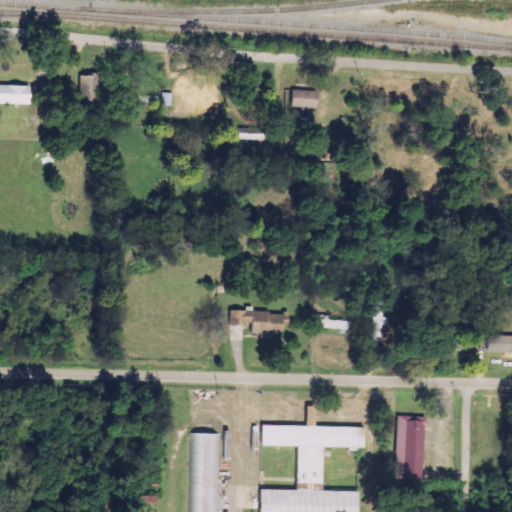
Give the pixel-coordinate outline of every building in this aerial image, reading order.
[(0,103),(28,105),(29,86),(0,85),(0,103)] [(216,88),(174,86),(173,93),(161,93),(161,104),(215,106),(216,88)] [(314,108),(315,91),(290,90),(289,107),(314,108)] [(257,138),(257,130),(237,130),(236,138),(257,138)] [(383,301),(374,300),(372,316),(374,316),(370,342),(378,343),(383,301)] [(228,325),(251,325),(251,333),(279,333),(279,326),(287,326),(287,311),(243,311),(228,311),(228,325)] [(351,321),(315,319),(315,328),(351,330),(351,321)] [(486,353),(511,353),(511,335),(486,335),(486,353)] [(257,511),(356,511),(357,492),(321,492),(321,447),(363,448),(363,428),(313,427),(313,407),(304,407),(304,426),(259,426),(259,446),(295,447),(294,491),(258,490),(257,511)] [(423,417),(396,416),(394,456),(402,456),(401,480),(421,480),(423,417)] [(189,511),(218,511),(220,435),(191,435),(189,511)]
